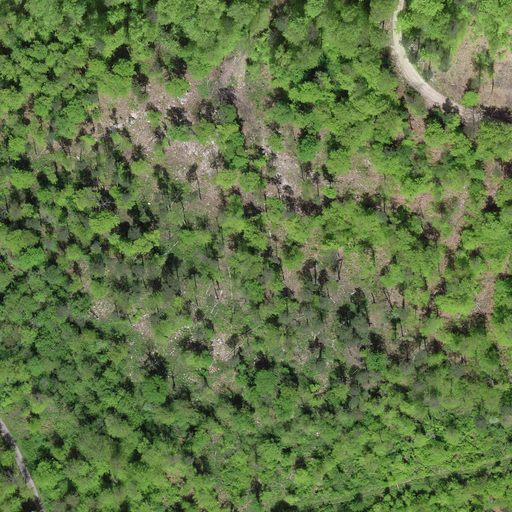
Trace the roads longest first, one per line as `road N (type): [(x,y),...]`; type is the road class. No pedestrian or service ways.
road 1 (track): [(282,511),(511,459)]
road 2 (track): [(400,0),(398,45),(418,82),(447,103),(511,128)]
